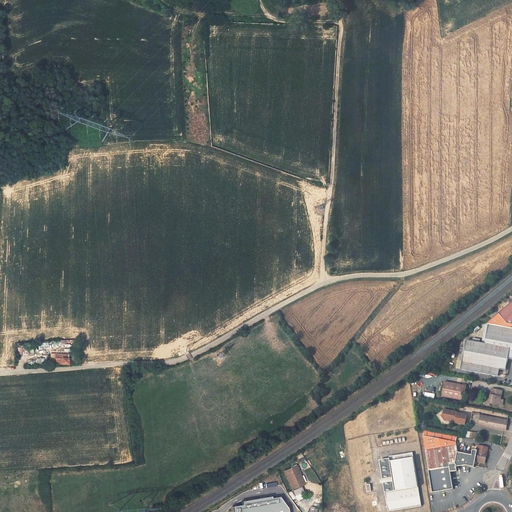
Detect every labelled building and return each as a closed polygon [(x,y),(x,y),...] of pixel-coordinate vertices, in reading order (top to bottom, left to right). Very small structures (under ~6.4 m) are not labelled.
[(511,303),(487,324),(511,329),(511,328),(511,303)] [(506,371),(507,362),(511,362),(511,328),(511,329),(487,324),(482,343),(467,340),(461,370),(498,377),(505,378),(506,371)] [(53,357),(55,358),(55,362),(67,363),(67,358),(61,358),(61,354),(54,353),(53,357)] [(467,386),(445,382),(442,399),(464,403),(467,386)] [(491,397),(490,399),(486,399),(485,406),(490,407),(490,405),(503,407),(504,400),(502,400),(503,391),(492,389),(491,397)] [(457,411),(444,409),(443,414),(441,416),(445,421),(451,422),(454,421),(457,425),(466,426),(468,415),(458,414),(457,411)] [(508,420),(481,415),(478,427),(506,431),(508,420)] [(267,422),(271,428),(278,424),(273,417),(267,422)] [(468,431),(467,437),(478,439),(479,433),(468,431)] [(459,439),(423,432),(433,496),(454,492),(450,468),(455,467),(456,466),(475,469),(476,464),(485,465),(487,454),(489,450),(478,448),(477,453),(476,457),(458,454),(457,448),(459,439)] [(388,458),(379,459),(382,479),(392,477),(393,482),(383,483),(388,511),(407,508),(409,507),(411,507),(413,507),(421,505),(411,451),(388,456),(388,458)] [(296,469),(286,473),(293,492),(300,489),(297,480),(299,479),(296,469)] [(241,506),(231,508),(231,511),(287,511),(287,510),(280,498),(271,500),(271,498),(240,503),(241,506)]
